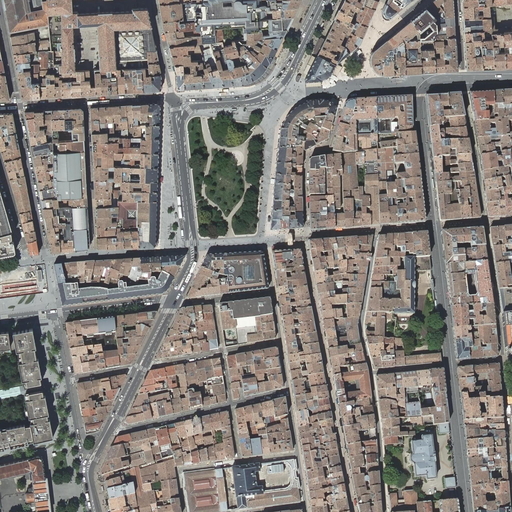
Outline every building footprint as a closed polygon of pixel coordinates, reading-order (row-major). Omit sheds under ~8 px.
[(3,0),(4,0),(4,2),(4,3),(4,4),(5,4),(5,7),(5,9),(6,9),(7,15),(8,19),(7,19),(7,20),(8,21),(10,30),(9,30),(9,32),(10,36),(30,32),(29,28),(31,28),(32,27),(33,27),(48,24),(48,14),(46,0),(3,0)] [(46,0),(48,14),(62,13),(62,64),(59,64),(59,71),(62,71),(70,71),(75,71),(75,59),(75,46),(74,46),(73,27),(97,26),(98,45),(99,58),(100,69),(116,68),(116,69),(120,69),(124,69),(132,68),(141,68),(147,68),(148,68),(148,63),(148,51),(156,50),(152,31),(147,8),(137,8),(132,9),(132,11),(78,14),(78,11),(72,12),(71,0),(46,0)] [(287,29),(293,16),(278,17),(273,18),(269,18),(267,18),(266,12),(268,12),(268,9),(268,4),(267,0),(202,0),(202,1),(197,2),(193,2),(191,2),(186,2),(187,19),(194,18),(195,21),(195,29),(200,28),(201,36),(202,43),(210,43),(216,42),(215,28),(221,28),(242,26),(243,32),(244,32),(246,32),(255,32),(262,31),(268,30),(269,30),(276,30),(287,29)] [(267,0),(268,4),(268,9),(272,9),(297,7),(300,1),(300,0),(267,0)] [(354,10),(358,12),(360,9),(360,7),(345,0),(344,0),(340,9),(351,15),(352,15),(354,10)] [(374,9),(378,1),(376,0),(363,0),(361,6),(360,7),(360,9),(358,12),(357,14),(355,17),(356,17),(355,20),(358,21),(361,23),(367,25),(369,20),(373,11),(374,9)] [(390,17),(410,0),(409,1),(408,1),(407,1),(406,1),(405,1),(404,1),(403,1),(402,1),(401,1),(400,0),(399,0),(387,0),(383,12),(382,13),(382,14),(382,15),(383,16),(384,17),(385,17),(385,18),(386,18),(387,18),(387,19),(388,19),(389,18),(390,18),(390,17)] [(442,17),(444,17),(444,10),(440,5),(439,4),(434,0),(425,7),(435,18),(440,18),(442,17)] [(444,17),(454,16),(452,0),(434,0),(439,4),(440,5),(443,5),(444,10),(444,17)] [(179,3),(159,4),(162,21),(179,20),(183,19),(182,2),(179,3)] [(463,19),(483,18),(483,15),(483,13),(479,13),(479,15),(477,15),(477,13),(477,11),(477,8),(479,8),(479,10),(483,10),(483,8),(483,5),(479,5),(463,6),(463,19)] [(266,12),(267,18),(269,18),(273,18),(278,17),(293,16),(297,7),(272,9),(268,9),(268,12),(266,12)] [(437,35),(436,26),(436,23),(435,23),(433,20),(435,18),(425,7),(410,20),(418,30),(419,31),(428,24),(432,29),(423,36),(420,36),(420,39),(432,39),(437,35)] [(355,22),(355,20),(356,17),(355,17),(352,15),(351,15),(340,9),(335,19),(352,27),(354,23),(354,22),(355,22)] [(454,25),(454,16),(444,17),(442,17),(440,18),(435,18),(436,23),(436,26),(445,25),(454,25)] [(483,30),(491,30),(491,17),(490,17),(483,18),(463,19),(464,26),(464,32),(469,31),(483,31),(483,30)] [(182,30),(185,30),(194,29),(195,29),(195,21),(194,18),(187,19),(183,19),(179,20),(162,21),(163,28),(164,32),(175,30),(178,30),(182,30)] [(350,30),(351,30),(352,27),(335,19),(330,29),(344,36),(347,38),(348,36),(350,33),(350,31),(351,30),(350,30)] [(417,40),(420,39),(420,36),(419,31),(418,30),(410,20),(387,39),(392,46),(392,52),(397,52),(400,51),(404,51),(404,40),(406,40),(410,40),(413,40),(417,40)] [(362,36),(367,25),(361,23),(358,21),(357,23),(357,22),(356,22),(356,21),(356,22),(356,21),(355,21),(355,22),(354,22),(354,23),(352,27),(351,30),(354,31),(353,33),(362,36)] [(455,37),(454,25),(445,25),(436,26),(437,35),(437,38),(441,38),(443,38),(445,38),(447,38),(455,37)] [(283,37),(287,29),(276,30),(269,30),(268,30),(262,31),(255,32),(246,32),(244,32),(244,37),(225,39),(224,32),(221,33),(221,28),(215,28),(216,42),(222,42),(224,41),(230,41),(231,41),(234,41),(239,40),(244,40),(246,40),(247,40),(256,39),(263,38),(283,37)] [(347,39),(347,38),(344,36),(330,29),(325,39),(343,48),(344,46),(344,45),(347,39)] [(164,32),(167,40),(173,39),(174,39),(182,37),(184,37),(182,30),(178,30),(175,30),(164,32)] [(493,53),(492,46),(492,39),(492,34),(491,30),(483,30),(483,31),(483,32),(490,32),(490,40),(484,40),(481,40),(481,45),(481,47),(482,55),(483,69),(494,68),(493,56),(493,53)] [(359,43),(362,36),(353,33),(350,31),(350,33),(348,36),(347,38),(347,39),(351,40),(356,46),(359,43)] [(483,32),(483,31),(469,31),(464,32),(465,41),(472,41),(474,41),(480,40),(481,40),(484,40),(483,32)] [(30,32),(10,36),(11,41),(12,44),(36,41),(35,40),(34,32),(33,32),(32,32),(30,32)] [(503,45),(503,33),(495,34),(493,34),(492,34),(492,39),(492,46),(498,46),(500,46),(503,45)] [(511,37),(511,38),(511,37),(510,37),(510,33),(503,33),(503,45),(509,45),(511,45),(511,37)] [(173,39),(167,40),(169,47),(184,45),(194,44),(198,44),(202,43),(201,36),(195,36),(188,37),(187,37),(184,37),(182,37),(174,39),(173,39)] [(282,39),(283,37),(263,38),(256,39),(257,39),(261,41),(263,42),(277,49),(282,39)] [(457,70),(455,37),(447,38),(445,38),(443,38),(443,44),(443,56),(444,57),(444,60),(445,71),(457,70)] [(443,44),(443,38),(441,38),(437,38),(433,39),(433,41),(434,44),(434,46),(434,48),(434,51),(434,55),(434,58),(435,59),(435,72),(445,71),(444,60),(444,57),(443,56),(443,44)] [(257,39),(256,39),(247,40),(246,40),(244,40),(239,40),(241,43),(242,43),(246,43),(252,46),(259,50),(273,58),(277,49),(263,42),(261,41),(257,39)] [(287,41),(282,39),(277,49),(282,51),(287,41)] [(314,50),(318,52),(321,47),(324,41),(320,39),(314,50)] [(341,51),(343,48),(325,39),(324,41),(321,47),(335,54),(337,49),(341,51)] [(349,53),(356,46),(351,40),(347,39),(344,45),(349,53)] [(393,59),(392,52),(392,46),(387,39),(375,49),(374,49),(374,50),(373,51),(372,52),(372,53),(371,54),(371,55),(371,56),(371,57),(371,58),(371,60),(371,61),(371,62),(371,63),(371,64),(372,66),(383,60),(389,59),(393,59)] [(417,53),(420,52),(420,49),(420,45),(420,39),(417,40),(413,40),(410,40),(406,40),(404,40),(404,51),(404,58),(408,58),(411,57),(411,49),(416,48),(417,53)] [(433,41),(433,39),(432,39),(420,39),(420,45),(420,49),(422,49),(422,44),(434,44),(433,41)] [(48,51),(51,50),(50,46),(50,40),(39,41),(36,41),(12,44),(13,50),(14,54),(30,52),(37,52),(38,51),(48,51)] [(241,43),(239,40),(234,41),(236,45),(236,47),(239,55),(239,56),(241,60),(243,59),(244,62),(245,64),(246,65),(253,80),(254,80),(255,79),(256,79),(256,78),(257,78),(257,77),(258,77),(259,76),(260,76),(260,75),(261,75),(261,74),(262,74),(262,73),(263,73),(263,72),(264,72),(264,71),(265,70),(265,69),(266,69),(266,68),(266,67),(267,67),(269,62),(270,63),(273,58),(259,50),(252,46),(246,43),(242,43),(241,43)] [(466,70),(483,69),(482,55),(475,56),(475,53),(476,53),(476,54),(477,54),(477,53),(478,53),(479,52),(479,51),(479,50),(479,49),(478,48),(477,47),(476,47),(475,47),(475,48),(474,45),(479,45),(479,46),(481,47),(481,45),(481,40),(480,40),(474,41),(472,41),(465,41),(466,56),(466,70)] [(224,41),(222,42),(223,46),(224,49),(226,59),(228,68),(229,69),(233,86),(243,85),(243,84),(244,84),(244,83),(244,84),(245,84),(245,83),(246,83),(247,83),(248,83),(248,82),(242,65),(232,68),(233,65),(234,63),(234,60),(232,59),(232,57),(239,55),(236,47),(236,45),(234,41),(231,41),(230,41),(231,44),(225,46),(224,41)] [(222,42),(216,42),(210,43),(212,47),(212,50),(213,52),(214,53),(216,60),(218,69),(223,86),(233,86),(229,69),(228,68),(226,59),(224,49),(223,46),(222,42)] [(202,53),(198,44),(194,44),(169,47),(171,56),(182,55),(188,55),(190,54),(193,54),(197,54),(202,53)] [(337,62),(349,53),(344,45),(344,46),(343,48),(341,51),(339,56),(338,58),(336,63),(337,62)] [(504,52),(503,45),(500,46),(498,46),(492,46),(493,53),(493,56),(494,68),(505,68),(504,53),(504,52)] [(335,64),(336,63),(338,58),(333,56),(335,54),(321,47),(318,52),(317,55),(325,58),(335,64)] [(421,73),(435,72),(435,59),(432,59),(432,55),(434,55),(434,51),(434,48),(422,49),(420,49),(420,52),(421,73)] [(55,82),(54,76),(54,73),(54,50),(51,50),(48,51),(38,51),(39,60),(38,70),(38,74),(38,82),(40,98),(55,97),(55,85),(55,82)] [(158,56),(156,50),(148,51),(148,63),(159,63),(158,56)] [(394,74),(405,74),(404,58),(404,51),(400,51),(397,52),(392,52),(393,59),(394,74)] [(31,70),(30,61),(30,52),(14,54),(16,65),(17,71),(24,71),(23,67),(28,66),(28,70),(31,70)] [(405,74),(421,73),(420,52),(417,53),(417,57),(411,57),(408,58),(404,58),(405,74)] [(204,61),(203,57),(202,53),(197,54),(193,54),(190,54),(188,55),(182,55),(171,56),(174,65),(183,64),(183,65),(188,64),(195,64),(198,63),(200,63),(201,62),(204,61)] [(213,87),(223,86),(218,69),(216,60),(214,53),(203,57),(204,61),(205,63),(206,66),(207,67),(213,87)] [(331,73),(335,64),(325,58),(317,55),(316,57),(316,56),(310,68),(304,80),(305,81),(322,80),(322,79),(322,78),(323,78),(324,78),(325,78),(326,77),(327,77),(328,76),(329,76),(329,75),(330,75),(330,74),(331,73)] [(276,60),(273,58),(270,63),(269,62),(267,67),(266,67),(266,68),(266,69),(265,69),(265,70),(264,71),(264,72),(263,72),(263,73),(262,73),(262,74),(261,74),(261,75),(260,75),(260,76),(259,76),(258,77),(257,77),(257,78),(256,78),(256,79),(255,79),(254,80),(253,80),(253,81),(252,81),(251,81),(250,82),(249,82),(248,82),(248,83),(247,83),(246,83),(245,83),(245,84),(244,84),(244,83),(244,84),(243,84),(243,85),(243,86),(249,86),(256,84),(263,80),(267,76),(271,71),(276,60)] [(253,81),(253,80),(246,65),(245,64),(244,62),(243,59),(241,60),(242,65),(248,82),(249,82),(250,82),(251,81),(252,81),(253,81)] [(386,75),(394,74),(393,59),(389,59),(383,60),(372,66),(372,67),(373,68),(374,69),(375,70),(375,71),(376,71),(376,72),(377,72),(378,73),(379,73),(380,74),(381,74),(382,74),(383,74),(384,75),(385,75),(386,75)] [(33,98),(40,98),(38,82),(38,74),(38,70),(39,60),(30,61),(31,70),(31,81),(33,98)] [(194,88),(203,88),(201,77),(201,74),(200,68),(203,68),(207,67),(206,66),(205,63),(204,61),(201,62),(200,63),(198,63),(195,64),(188,64),(183,65),(183,73),(184,89),(194,88)] [(159,63),(148,63),(148,68),(149,69),(149,73),(149,75),(151,75),(154,75),(161,74),(160,67),(159,63)] [(183,73),(183,65),(183,64),(174,65),(176,72),(176,73),(177,82),(177,88),(177,89),(178,89),(184,89),(183,73)] [(340,66),(335,64),(331,73),(336,76),(340,66)] [(203,88),(213,87),(207,67),(203,68),(200,68),(201,74),(201,77),(203,88)] [(116,68),(100,69),(100,73),(101,77),(103,94),(117,93),(117,89),(116,76),(116,73),(116,69),(116,68)] [(134,92),(132,68),(124,69),(124,75),(125,93),(134,92)] [(143,92),(141,68),(132,68),(134,92),(143,92)] [(147,69),(147,68),(141,68),(143,92),(152,91),(151,79),(151,75),(149,75),(149,73),(149,69),(147,69)] [(100,73),(100,69),(94,70),(95,77),(95,86),(96,94),(103,94),(101,77),(100,73)] [(121,75),(120,69),(116,69),(116,73),(116,76),(117,89),(117,93),(125,93),(124,75),(121,75)] [(23,99),(33,98),(31,81),(31,70),(28,70),(24,71),(17,71),(20,86),(22,99),(23,99)] [(72,96),(81,95),(80,70),(76,71),(75,71),(70,71),(71,77),(71,80),(72,96)] [(91,95),(90,86),(90,79),(84,79),(84,75),(84,70),(80,70),(81,95),(91,95)] [(71,77),(70,71),(62,71),(62,76),(62,78),(62,79),(62,80),(62,96),(72,96),(71,80),(71,77)] [(161,83),(161,74),(154,75),(154,79),(151,79),(152,91),(160,90),(161,90),(161,83)] [(295,74),(292,79),(295,81),(298,82),(301,76),(295,74)] [(10,99),(5,75),(1,75),(1,86),(1,87),(1,91),(1,100),(9,100),(10,99)] [(493,115),(494,119),(496,119),(496,118),(502,118),(502,110),(502,109),(502,106),(501,107),(501,104),(502,91),(493,92),(493,107),(493,115)] [(502,110),(502,118),(507,117),(511,117),(511,114),(511,91),(502,91),(501,104),(501,107),(502,106),(502,109),(502,110)] [(472,113),(474,122),(494,120),(494,119),(493,115),(493,107),(493,92),(470,93),(469,93),(469,94),(472,113)] [(459,94),(447,95),(448,107),(448,111),(449,118),(464,117),(460,94),(459,94)] [(439,118),(437,95),(433,95),(434,96),(432,98),(429,101),(427,104),(426,104),(427,111),(429,127),(439,126),(443,126),(442,118),(439,118)] [(447,95),(437,95),(439,118),(442,118),(449,118),(448,111),(448,107),(447,95)] [(411,121),(411,97),(401,97),(392,98),(393,117),(393,119),(394,117),(396,117),(397,119),(397,121),(411,121)] [(392,98),(375,99),(376,120),(376,133),(376,134),(380,134),(391,134),(395,134),(394,132),(398,132),(397,127),(397,121),(393,122),(393,121),(393,119),(393,117),(392,98)] [(355,152),(356,152),(357,152),(359,152),(363,151),(364,151),(368,150),(371,150),(376,149),(377,149),(377,142),(376,134),(376,133),(376,120),(375,99),(356,100),(353,111),(351,119),(350,121),(349,127),(345,140),(342,153),(355,152)] [(343,108),(353,111),(356,100),(352,100),(351,100),(350,101),(349,101),(348,101),(348,102),(347,102),(347,103),(346,103),(345,104),(345,105),(343,108)] [(318,101),(312,102),(313,110),(313,118),(325,117),(326,117),(327,114),(328,110),(327,110),(329,103),(325,102),(323,102),(323,101),(318,101)] [(326,117),(325,117),(313,118),(313,110),(312,102),(306,102),(307,104),(302,105),(297,108),(293,111),(288,117),(287,118),(284,123),(282,128),(280,128),(279,139),(294,141),(294,147),(300,147),(302,147),(302,150),(305,151),(327,139),(333,117),(327,114),(326,117)] [(148,103),(148,104),(147,119),(147,121),(147,124),(149,124),(151,124),(160,124),(160,114),(160,103),(159,103),(148,103)] [(328,110),(327,114),(333,117),(336,107),(335,107),(334,107),(329,103),(327,110),(328,110)] [(140,104),(132,105),(133,122),(134,124),(135,124),(135,126),(140,125),(140,119),(140,104)] [(148,104),(140,104),(140,119),(140,125),(145,125),(147,124),(147,121),(147,119),(148,104)] [(120,105),(112,106),(113,122),(118,122),(119,126),(114,126),(114,131),(118,131),(121,131),(122,131),(120,105)] [(126,105),(120,105),(122,131),(121,131),(118,131),(119,136),(119,137),(122,137),(128,137),(128,131),(128,128),(127,122),(126,105)] [(132,105),(126,105),(127,122),(128,128),(128,131),(128,137),(130,138),(133,138),(134,128),(133,126),(135,126),(135,124),(134,124),(133,122),(132,105)] [(98,107),(99,132),(107,132),(105,106),(98,107)] [(105,106),(107,132),(108,132),(114,131),(114,126),(113,122),(112,106),(105,106)] [(90,108),(91,133),(99,132),(98,107),(91,107),(90,108)] [(77,140),(84,139),(83,132),(84,131),(83,118),(82,110),(80,108),(77,109),(63,109),(59,109),(52,110),(52,128),(52,129),(52,132),(52,141),(57,141),(58,141),(58,129),(61,129),(65,128),(70,128),(70,130),(72,130),(72,140),(77,140)] [(343,108),(341,116),(351,119),(353,111),(343,108)] [(44,124),(43,110),(34,111),(35,117),(35,129),(36,135),(44,134),(44,133),(44,129),(44,124)] [(52,128),(52,110),(43,110),(44,124),(44,129),(44,133),(46,133),(52,132),(52,129),(52,128)] [(28,130),(29,136),(36,135),(35,129),(35,117),(34,111),(25,112),(24,112),(26,119),(28,130)] [(0,113),(0,124),(1,126),(6,134),(16,132),(13,112),(0,113)] [(341,116),(339,125),(349,127),(350,121),(351,119),(341,116)] [(449,118),(442,118),(443,126),(443,130),(450,129),(466,128),(464,117),(449,118)] [(475,130),(476,138),(509,136),(511,135),(511,132),(510,133),(510,129),(511,128),(511,120),(511,117),(507,117),(502,118),(496,118),(496,119),(494,119),(494,120),(474,122),(475,130)] [(394,132),(395,134),(396,134),(412,133),(415,133),(414,127),(414,121),(411,121),(397,121),(397,127),(398,132),(394,132)] [(140,125),(135,126),(133,126),(134,128),(133,138),(139,138),(140,138),(140,132),(145,132),(145,138),(159,138),(160,124),(151,124),(149,124),(147,124),(145,125),(140,125)] [(339,125),(336,138),(345,140),(349,127),(339,125)] [(443,130),(443,126),(439,126),(429,127),(431,144),(439,143),(439,141),(444,141),(443,130)] [(468,140),(466,128),(450,129),(443,130),(444,141),(448,141),(452,141),(462,140),(468,140)] [(99,132),(91,133),(92,142),(118,141),(120,141),(119,137),(119,136),(118,131),(114,131),(108,132),(107,132),(99,132)] [(2,136),(0,137),(0,148),(1,152),(7,150),(10,149),(19,147),(16,132),(6,134),(2,136)] [(47,142),(52,141),(52,132),(46,133),(44,133),(44,134),(36,135),(29,136),(31,145),(47,142)] [(380,134),(376,134),(377,142),(377,149),(380,149),(384,148),(393,147),(397,147),(416,145),(415,133),(412,133),(396,134),(395,134),(391,134),(380,134)] [(476,138),(478,147),(489,146),(489,144),(490,144),(493,144),(496,143),(496,140),(500,140),(500,143),(500,144),(509,143),(509,136),(476,138)] [(122,137),(119,137),(120,141),(122,141),(123,147),(118,146),(118,151),(122,152),(159,153),(159,138),(145,138),(141,138),(140,138),(139,138),(139,139),(139,140),(141,140),(140,147),(130,147),(130,138),(128,137),(122,137)] [(336,138),(332,151),(342,153),(345,140),(336,138)] [(72,206),(88,205),(87,196),(86,177),(85,150),(84,139),(77,140),(72,140),(58,141),(57,141),(58,152),(53,152),(53,154),(53,161),(53,166),(53,169),(53,173),(53,177),(53,178),(53,180),(54,187),(55,198),(58,198),(63,197),(69,197),(69,204),(71,204),(72,206)] [(294,141),(279,139),(278,148),(294,150),(294,157),(302,157),(302,150),(302,147),(300,147),(294,147),(294,141)] [(448,141),(444,141),(439,141),(439,143),(431,144),(433,158),(441,157),(449,156),(453,156),(455,156),(456,156),(470,155),(468,140),(462,140),(452,141),(448,141)] [(52,150),(53,152),(58,152),(57,141),(52,141),(47,142),(31,145),(33,154),(52,150)] [(118,141),(92,142),(92,151),(118,151),(118,146),(118,141)] [(478,147),(480,156),(495,153),(501,152),(509,151),(509,143),(500,144),(500,143),(496,143),(493,144),(490,144),(489,144),(489,146),(478,147)] [(416,145),(397,147),(397,150),(397,153),(397,156),(417,154),(416,145)] [(21,157),(19,147),(10,149),(7,150),(1,152),(4,161),(12,159),(21,157)] [(393,147),(384,148),(385,170),(386,178),(386,182),(386,184),(386,190),(386,196),(387,213),(388,213),(389,225),(397,224),(396,203),(395,184),(394,181),(396,181),(397,181),(396,175),(395,175),(395,173),(394,169),(394,163),(394,157),(393,153),(393,150),(393,147)] [(294,150),(278,148),(277,163),(295,165),(294,166),(302,167),(302,157),(294,157),(294,150)] [(377,175),(378,182),(386,182),(386,178),(385,170),(384,148),(380,149),(377,149),(376,149),(376,160),(377,163),(377,172),(377,175)] [(363,151),(363,152),(364,161),(364,163),(364,165),(364,167),(365,175),(365,187),(365,197),(369,197),(369,209),(370,216),(370,226),(379,225),(379,215),(378,196),(378,194),(378,190),(378,187),(378,182),(377,175),(377,172),(377,163),(376,160),(376,149),(371,150),(368,150),(364,151),(363,151)] [(52,150),(33,154),(35,165),(47,162),(48,162),(53,161),(53,154),(53,152),(52,150)] [(118,151),(92,151),(93,165),(110,166),(111,166),(113,166),(114,157),(122,158),(122,152),(118,151)] [(480,156),(482,171),(497,168),(503,167),(507,166),(510,166),(509,154),(509,151),(501,152),(495,153),(480,156)] [(158,167),(159,153),(122,152),(122,158),(121,166),(140,167),(158,167)] [(356,153),(355,153),(356,166),(361,165),(364,165),(364,163),(364,161),(363,152),(356,153)] [(355,153),(340,155),(341,171),(342,170),(342,175),(342,176),(343,192),(349,192),(349,190),(351,190),(358,190),(358,188),(358,186),(356,168),(356,166),(355,153)] [(397,156),(394,157),(394,163),(394,169),(395,173),(395,175),(396,175),(397,181),(398,181),(403,180),(420,178),(417,154),(397,156)] [(332,171),(332,173),(332,175),(339,175),(341,175),(342,175),(342,170),(341,171),(340,155),(332,156),(332,163),(333,168),(333,171),(332,171)] [(472,164),(470,155),(456,156),(456,160),(453,160),(453,156),(449,156),(441,157),(441,165),(446,165),(450,165),(454,164),(458,164),(472,164)] [(324,157),(326,169),(326,174),(332,173),(332,171),(333,171),(333,168),(332,163),(332,156),(326,157),(324,157)] [(12,159),(4,161),(7,172),(23,167),(21,157),(12,159)] [(309,170),(324,170),(324,169),(326,169),(324,157),(319,158),(311,159),(309,161),(309,170)] [(441,157),(433,158),(434,174),(441,174),(441,165),(441,157)] [(45,170),(53,169),(53,166),(53,161),(48,162),(47,162),(35,165),(36,172),(45,170)] [(295,165),(277,163),(276,163),(275,175),(294,177),(302,177),(302,167),(294,166),(295,165)] [(473,172),(472,164),(458,164),(454,164),(455,169),(450,169),(450,170),(448,170),(448,171),(446,171),(446,165),(441,165),(441,174),(448,174),(450,173),(453,173),(459,173),(473,172)] [(111,180),(112,180),(121,180),(140,181),(158,182),(158,167),(140,167),(121,166),(115,166),(113,166),(111,166),(110,166),(93,165),(94,180),(111,180)] [(482,171),(483,181),(499,178),(502,177),(505,177),(509,176),(511,176),(511,172),(510,167),(510,166),(507,166),(503,167),(497,168),(482,171)] [(23,167),(7,172),(10,179),(25,176),(23,167)] [(38,181),(53,178),(53,177),(53,173),(53,169),(45,170),(36,172),(38,181)] [(318,178),(324,178),(324,173),(324,170),(309,170),(309,178),(318,178)] [(459,173),(453,173),(453,178),(454,182),(458,182),(460,182),(475,181),(473,172),(459,173)] [(441,174),(434,174),(435,183),(442,182),(450,182),(454,182),(453,178),(453,173),(450,173),(448,174),(441,174)] [(294,177),(275,175),(274,184),(289,186),(290,186),(294,187),(294,190),(301,190),(302,177),(294,177)] [(25,176),(10,179),(14,192),(27,189),(25,176)] [(483,181),(485,192),(502,188),(507,187),(509,187),(511,187),(510,182),(510,181),(509,176),(505,177),(502,177),(499,178),(483,181)] [(38,181),(39,190),(54,187),(53,180),(53,178),(38,181)] [(318,186),(324,186),(324,178),(318,178),(309,178),(309,186),(318,186)] [(398,181),(397,181),(396,181),(394,181),(395,184),(396,203),(403,202),(423,200),(420,178),(403,180),(398,181)] [(111,180),(94,180),(94,189),(111,190),(112,190),(112,187),(112,185),(112,184),(112,180),(111,180)] [(157,191),(158,182),(140,181),(121,180),(112,180),(112,184),(121,184),(121,190),(123,190),(133,190),(141,191),(157,191)] [(378,187),(378,190),(386,190),(386,184),(386,182),(378,182),(378,187)] [(442,182),(435,183),(437,195),(442,195),(448,194),(451,194),(459,194),(458,191),(458,188),(458,182),(454,182),(450,182),(442,182)] [(289,186),(274,184),(274,185),(273,197),(274,197),(273,201),(288,202),(294,202),(294,198),(302,198),(301,190),(294,190),(294,187),(290,186),(289,186)] [(309,186),(309,195),(319,195),(324,194),(324,186),(318,186),(309,186)] [(359,186),(358,186),(358,188),(358,190),(359,197),(358,200),(358,201),(362,201),(362,208),(361,212),(361,220),(361,226),(370,226),(370,216),(369,209),(369,197),(365,197),(365,187),(362,188),(359,188),(359,186)] [(39,190),(41,199),(55,198),(54,187),(39,190)] [(461,188),(458,188),(458,191),(459,194),(459,199),(459,205),(461,219),(470,219),(468,187),(463,188),(461,188)] [(475,187),(468,187),(470,219),(480,218),(480,217),(475,187)] [(504,197),(504,200),(505,216),(511,216),(510,199),(509,194),(509,187),(507,187),(502,188),(503,191),(503,194),(504,197)] [(485,192),(486,203),(498,201),(500,201),(504,200),(504,197),(503,194),(499,195),(498,191),(503,191),(502,188),(485,192)] [(27,189),(14,192),(19,213),(31,209),(27,189)] [(111,190),(94,189),(95,198),(111,197),(118,196),(119,190),(112,190),(111,190)] [(118,199),(122,200),(123,200),(137,200),(157,201),(157,191),(141,191),(133,190),(123,190),(121,190),(119,190),(118,196),(118,199)] [(349,192),(343,192),(343,199),(352,200),(355,200),(358,200),(359,197),(358,190),(351,190),(352,197),(349,197),(349,192)] [(379,215),(379,225),(389,225),(388,213),(387,213),(386,196),(386,190),(378,190),(378,194),(378,196),(379,215)] [(0,234),(11,232),(11,231),(0,191),(0,234)] [(333,194),(333,196),(333,208),(333,210),(334,214),(342,214),(342,211),(340,211),(340,209),(339,194),(333,194)] [(442,195),(444,221),(453,220),(451,200),(454,199),(459,199),(459,194),(451,194),(448,194),(442,195)] [(325,222),(325,229),(334,229),(334,214),(333,210),(333,208),(333,196),(327,197),(325,197),(325,202),(326,208),(326,214),(326,222),(325,222)] [(41,199),(43,208),(54,207),(55,207),(56,207),(59,207),(63,207),(68,206),(72,206),(71,204),(69,204),(69,197),(63,197),(64,203),(58,203),(58,198),(55,198),(41,199)] [(111,197),(95,198),(95,207),(102,206),(111,206),(112,205),(111,197)] [(302,213),(302,198),(294,198),(294,202),(295,212),(295,214),(302,213)] [(138,225),(138,229),(138,239),(142,239),(156,239),(157,201),(137,200),(123,200),(122,200),(118,199),(118,205),(114,205),(114,211),(111,212),(111,206),(102,206),(95,207),(96,217),(104,216),(111,215),(112,215),(114,215),(117,215),(117,221),(117,224),(117,225),(116,225),(116,227),(119,226),(123,226),(130,226),(136,225),(138,225)] [(344,214),(345,228),(352,227),(352,212),(352,200),(343,199),(344,212),(344,214)] [(459,205),(459,199),(454,199),(451,200),(453,220),(461,219),(459,205)] [(358,201),(358,200),(355,200),(355,212),(357,212),(355,220),(352,220),(353,227),(361,226),(361,220),(361,212),(362,208),(362,201),(358,201)] [(396,203),(397,224),(425,222),(423,200),(403,202),(396,203)] [(288,202),(273,201),(272,212),(290,212),(295,212),(294,202),(288,202)] [(498,201),(486,203),(487,208),(488,217),(489,217),(500,217),(499,207),(498,201)] [(309,209),(310,215),(319,215),(319,202),(309,203),(309,209)] [(316,223),(316,230),(325,229),(325,222),(326,222),(326,214),(326,208),(325,202),(319,202),(319,215),(319,223),(316,223)] [(57,214),(56,214),(57,217),(62,216),(64,216),(65,216),(68,216),(72,216),(73,216),(88,215),(88,205),(72,206),(68,206),(63,207),(59,207),(56,207),(56,210),(57,214)] [(43,208),(44,216),(56,214),(57,214),(56,210),(56,207),(55,207),(54,207),(43,208)] [(31,209),(19,213),(22,222),(33,220),(31,209)] [(290,212),(272,212),(272,216),(271,221),(279,221),(288,221),(296,221),(295,217),(295,214),(295,212),(290,212)] [(44,216),(46,227),(54,226),(58,225),(58,227),(63,226),(65,226),(65,216),(64,216),(62,216),(57,217),(56,214),(44,216)] [(334,214),(334,229),(343,228),(345,228),(344,214),(342,214),(334,214)] [(65,216),(65,226),(71,226),(89,225),(88,215),(73,216),(72,216),(68,216),(65,216)] [(104,216),(96,217),(96,226),(105,226),(107,226),(108,225),(116,225),(117,225),(117,224),(117,221),(117,215),(114,215),(112,215),(111,215),(104,216)] [(319,215),(310,215),(310,230),(311,231),(316,230),(316,223),(319,223),(319,215)] [(33,220),(22,222),(24,232),(35,230),(33,220)] [(279,221),(271,221),(270,229),(270,231),(280,231),(279,221)] [(279,221),(280,231),(288,230),(288,221),(279,221)] [(296,222),(296,221),(288,221),(288,230),(297,229),(296,222)] [(46,227),(49,239),(59,237),(58,227),(58,225),(54,226),(46,227)] [(89,225),(71,226),(71,229),(72,232),(80,231),(81,236),(81,238),(81,250),(88,250),(88,246),(90,246),(89,231),(89,225)] [(105,226),(96,226),(97,235),(116,234),(116,227),(116,225),(108,225),(108,228),(105,229),(105,227),(107,227),(107,226),(105,226)] [(131,247),(139,246),(138,239),(138,229),(138,225),(136,225),(130,226),(131,229),(131,247)] [(58,227),(59,237),(59,239),(63,239),(67,238),(67,240),(70,240),(71,251),(73,251),(72,239),(72,232),(71,229),(71,226),(65,226),(63,226),(58,227)] [(123,230),(123,226),(119,226),(116,227),(116,234),(116,236),(116,248),(124,247),(123,230)] [(124,247),(131,247),(131,229),(130,226),(123,226),(123,230),(124,247)] [(511,245),(511,244),(511,226),(503,227),(504,236),(504,240),(505,246),(511,245)] [(492,247),(498,246),(498,241),(497,227),(491,228),(490,228),(491,240),(492,247)] [(502,246),(505,246),(504,240),(504,236),(503,227),(497,227),(498,241),(498,246),(502,246)] [(443,248),(445,264),(464,263),(468,263),(472,262),(474,262),(484,262),(486,261),(484,245),(482,229),(481,228),(441,231),(441,232),(443,248)] [(35,230),(24,232),(27,242),(31,240),(37,239),(35,230)] [(72,239),(73,251),(81,250),(81,238),(81,236),(80,231),(72,232),(72,239)] [(0,255),(14,253),(15,252),(15,251),(14,243),(13,242),(12,242),(10,242),(9,239),(11,238),(12,237),(11,232),(0,234),(0,255)] [(412,250),(413,255),(413,258),(414,258),(415,258),(429,257),(426,233),(426,232),(411,233),(413,243),(412,247),(412,250)] [(399,258),(404,258),(405,258),(405,255),(407,255),(409,255),(411,255),(413,255),(412,250),(412,247),(413,243),(411,233),(397,234),(397,246),(397,248),(397,249),(397,252),(398,258),(399,258)] [(378,236),(376,249),(383,250),(383,248),(383,247),(384,242),(385,235),(379,236),(378,236)] [(392,235),(385,235),(384,242),(383,247),(383,248),(386,248),(386,251),(386,254),(386,258),(389,258),(390,258),(391,251),(391,248),(392,235)] [(107,248),(116,248),(116,236),(107,237),(107,248)] [(59,237),(49,239),(51,252),(52,252),(60,252),(59,239),(59,237)] [(107,237),(97,238),(98,249),(107,248),(107,237)] [(356,237),(350,238),(353,256),(356,256),(359,255),(359,254),(359,252),(358,245),(356,237)] [(366,237),(356,237),(358,245),(366,246),(366,237)] [(59,239),(60,252),(71,251),(70,240),(67,240),(67,238),(63,239),(59,239)] [(342,238),(334,239),(340,268),(346,267),(346,261),(342,238)] [(350,238),(342,238),(346,261),(354,260),(353,256),(350,238)] [(31,240),(27,242),(30,254),(39,253),(37,239),(31,240)] [(155,245),(156,239),(142,239),(138,239),(139,246),(139,247),(155,246),(155,245)] [(334,239),(328,240),(331,257),(336,256),(337,260),(332,261),(333,268),(333,269),(338,269),(340,268),(334,239)] [(315,249),(317,259),(318,259),(319,264),(325,263),(321,240),(308,241),(310,250),(315,249)] [(326,272),(327,277),(342,274),(345,275),(346,267),(340,268),(338,269),(338,272),(333,273),(333,272),(332,271),(329,272),(328,269),(333,268),(332,261),(331,257),(328,240),(321,240),(325,263),(325,266),(326,269),(326,270),(326,272)] [(359,254),(370,255),(371,246),(366,246),(358,245),(359,252),(359,254)] [(492,247),(495,264),(505,263),(505,260),(506,260),(506,263),(508,262),(508,260),(511,259),(510,253),(511,252),(511,245),(505,246),(502,246),(498,246),(492,247)] [(383,250),(376,249),(375,259),(386,258),(386,254),(386,251),(384,250),(383,250)] [(300,250),(290,251),(291,260),(292,260),(296,260),(302,260),(300,250)] [(282,260),(281,251),(272,252),(275,272),(284,270),(284,269),(293,268),(293,265),(291,265),(291,262),(290,262),(289,260),(287,260),(287,259),(282,260)] [(286,251),(281,251),(282,260),(287,259),(287,260),(289,260),(290,262),(291,262),(291,260),(290,251),(286,251)] [(224,276),(219,274),(216,280),(218,280),(220,295),(268,289),(268,288),(263,252),(262,252),(235,254),(227,254),(222,254),(224,276)] [(508,262),(506,263),(505,263),(495,264),(498,290),(503,289),(511,288),(511,252),(510,253),(511,259),(508,260),(508,262)] [(213,255),(214,272),(219,274),(224,276),(222,254),(213,255)] [(206,256),(201,267),(214,272),(213,255),(207,255),(206,256)] [(414,290),(414,289),(414,281),(414,271),(431,270),(430,269),(429,257),(415,258),(414,258),(413,258),(413,255),(411,255),(411,258),(407,258),(407,255),(405,255),(405,258),(404,258),(403,269),(399,268),(399,266),(397,266),(397,271),(397,274),(396,274),(396,278),(394,278),(394,282),(396,282),(396,290),(400,290),(400,298),(400,300),(399,300),(383,300),(381,300),(381,289),(384,289),(388,290),(388,282),(385,282),(385,280),(383,280),(383,282),(371,282),(366,312),(377,313),(385,313),(392,313),(393,313),(393,314),(414,314),(414,290)] [(185,256),(160,258),(160,267),(179,267),(180,267),(185,257),(185,256)] [(150,274),(150,272),(150,258),(140,259),(141,275),(139,280),(149,280),(150,274)] [(150,272),(160,272),(160,267),(160,258),(156,258),(150,258),(150,272)] [(375,259),(373,268),(374,268),(393,266),(397,266),(399,266),(399,258),(398,258),(393,258),(393,263),(389,263),(389,258),(386,258),(375,259)] [(140,259),(132,260),(131,268),(128,278),(137,283),(139,280),(141,275),(140,259)] [(312,260),(314,272),(324,270),(326,270),(326,269),(323,269),(323,267),(325,266),(325,263),(319,264),(318,259),(317,259),(312,260)] [(113,261),(106,284),(115,286),(118,279),(123,260),(113,261)] [(123,260),(118,279),(121,281),(122,276),(126,277),(125,280),(127,281),(128,278),(131,268),(132,260),(123,260)] [(291,260),(291,262),(291,265),(293,265),(293,268),(303,268),(302,260),(296,260),(292,260),(291,260)] [(96,282),(106,284),(113,261),(103,261),(94,262),(90,283),(96,282)] [(445,264),(449,306),(466,305),(471,305),(479,305),(480,305),(480,304),(479,304),(479,301),(475,297),(468,298),(465,295),(465,294),(463,274),(465,271),(472,270),(475,273),(477,290),(483,290),(482,285),(489,284),(486,261),(484,262),(474,262),(472,262),(468,263),(464,263),(445,264)] [(85,263),(84,283),(90,283),(94,262),(85,263)] [(69,264),(72,284),(77,284),(78,284),(77,263),(69,264)] [(77,263),(78,284),(84,283),(85,263),(77,263)] [(54,265),(57,284),(65,284),(61,264),(54,265)] [(61,264),(65,284),(72,284),(69,264),(61,264)] [(374,275),(384,275),(386,275),(389,275),(389,270),(391,270),(392,270),(392,275),(396,274),(397,274),(397,271),(397,266),(393,266),(374,268),(373,275),(374,275)] [(161,272),(174,278),(179,267),(160,267),(160,272),(161,272)] [(214,272),(201,267),(197,275),(209,279),(216,281),(216,280),(219,274),(214,272)] [(345,275),(365,276),(367,268),(355,267),(352,267),(346,267),(345,275)] [(284,270),(275,272),(276,279),(286,278),(285,276),(284,270)] [(314,272),(316,285),(327,284),(327,277),(326,272),(326,270),(324,270),(314,272)] [(65,284),(57,284),(61,302),(75,300),(75,302),(154,293),(158,292),(162,290),(166,286),(170,283),(174,278),(161,272),(157,281),(155,281),(155,280),(154,279),(152,279),(151,279),(151,282),(147,282),(148,286),(126,288),(126,284),(123,285),(122,282),(119,282),(118,283),(118,284),(118,289),(107,291),(107,290),(90,289),(80,290),(80,285),(77,284),(72,284),(65,284)] [(304,273),(285,276),(286,278),(286,282),(305,280),(304,273)] [(327,277),(327,284),(333,283),(336,282),(342,282),(342,279),(342,274),(327,277)] [(345,275),(342,274),(342,279),(348,279),(348,283),(364,283),(365,276),(345,275)] [(209,279),(197,275),(191,288),(197,291),(199,292),(201,288),(202,288),(202,291),(204,291),(204,288),(205,288),(206,285),(208,280),(209,279)] [(276,279),(277,288),(287,286),(287,285),(286,282),(286,278),(276,279)] [(216,281),(209,279),(208,280),(210,281),(211,286),(210,285),(206,285),(205,288),(204,288),(204,291),(202,291),(202,288),(201,288),(199,292),(197,291),(196,295),(196,297),(205,296),(212,295),(220,295),(218,280),(216,280),(216,281)] [(306,287),(305,280),(286,282),(287,285),(287,286),(287,289),(291,289),(292,289),(306,287)] [(394,282),(388,282),(388,290),(384,289),(384,299),(383,299),(383,300),(399,300),(400,300),(400,298),(400,290),(396,290),(396,282),(394,282)] [(316,285),(318,295),(334,292),(334,290),(333,283),(327,284),(316,285)] [(481,305),(492,304),(489,284),(482,285),(483,290),(477,290),(477,293),(477,294),(475,297),(479,301),(481,301),(481,305)] [(277,288),(279,297),(288,295),(287,289),(287,286),(277,288)] [(287,289),(288,295),(289,297),(308,294),(306,287),(292,289),(291,289),(287,289)] [(346,296),(362,295),(363,289),(348,289),(344,289),(343,287),(342,287),(342,289),(342,290),(342,296),(346,296)] [(197,291),(191,288),(186,297),(187,298),(187,299),(196,297),(196,295),(197,291)] [(511,355),(511,288),(503,289),(498,290),(502,313),(506,356),(511,355)] [(318,295),(319,301),(334,298),(334,296),(334,292),(318,295)] [(289,302),(290,304),(295,303),(309,301),(308,294),(289,297),(289,302)] [(279,297),(280,307),(290,305),(290,304),(289,302),(289,297),(288,295),(279,297)] [(346,303),(361,304),(362,295),(346,296),(346,303)] [(330,305),(331,308),(332,307),(332,305),(334,305),(346,304),(346,303),(346,296),(342,296),(334,296),(334,298),(319,301),(320,307),(330,305)] [(258,308),(260,316),(272,314),(269,298),(254,300),(255,308),(258,308)] [(233,320),(234,320),(255,317),(260,317),(260,316),(258,308),(255,308),(254,300),(239,302),(240,310),(232,311),(233,320)] [(290,307),(291,310),(296,309),(310,308),(309,301),(295,303),(290,304),(290,305),(290,307)] [(218,305),(220,313),(232,311),(240,310),(239,302),(219,304),(218,305)] [(347,318),(359,317),(361,304),(346,303),(346,304),(346,307),(346,309),(346,313),(346,315),(344,315),(345,318),(347,318)] [(481,326),(494,325),(492,304),(481,305),(480,305),(479,305),(480,312),(483,311),(484,317),(480,317),(481,326)] [(202,314),(212,313),(211,306),(211,305),(201,306),(202,314)] [(281,313),(282,317),(291,315),(291,314),(291,310),(290,307),(290,305),(280,307),(281,313)] [(449,306),(452,328),(468,327),(469,327),(473,326),(477,326),(481,326),(480,317),(480,316),(477,316),(477,315),(477,313),(477,312),(480,312),(479,305),(471,305),(471,307),(471,311),(466,311),(466,308),(466,305),(449,306)] [(198,322),(202,321),(202,314),(201,306),(193,307),(194,319),(195,319),(198,319),(198,321),(197,321),(197,322),(198,322)] [(179,310),(177,315),(191,319),(194,319),(193,307),(182,309),(179,310)] [(321,312),(323,321),(332,320),(342,319),(341,310),(337,310),(334,310),(333,309),(333,307),(332,307),(331,308),(331,310),(321,312)] [(291,314),(291,315),(292,317),(312,314),(310,308),(296,309),(291,310),(291,314)] [(223,330),(235,329),(234,320),(233,320),(232,311),(220,313),(222,330),(223,330)] [(156,312),(137,315),(138,321),(153,320),(157,313),(156,312)] [(202,321),(213,319),(212,313),(202,314),(202,321)] [(383,338),(384,338),(389,338),(393,338),(395,318),(392,318),(392,313),(385,313),(377,313),(376,318),(370,317),(365,317),(365,323),(366,323),(366,325),(366,324),(367,324),(367,323),(368,323),(375,323),(374,332),(368,332),(367,331),(367,330),(366,330),(366,329),(365,329),(365,331),(365,332),(366,337),(377,337),(383,338)] [(260,316),(260,317),(261,324),(273,322),(272,314),(260,316)] [(312,314),(292,317),(292,320),(293,325),(296,324),(298,324),(313,322),(312,314)] [(138,321),(137,315),(123,316),(124,327),(134,326),(138,325),(138,321)] [(177,315),(174,323),(196,329),(195,322),(195,319),(194,319),(191,319),(177,315)] [(291,315),(282,317),(283,327),(293,326),(293,325),(292,320),(292,317),(291,315)] [(124,327),(123,316),(114,317),(115,328),(122,327),(124,327)] [(114,317),(105,318),(107,333),(116,332),(115,328),(114,317)] [(225,347),(264,340),(263,337),(262,334),(262,332),(261,326),(261,324),(260,317),(255,317),(256,326),(235,329),(237,341),(224,342),(225,347)] [(234,320),(235,329),(256,326),(255,317),(234,320)] [(335,338),(337,348),(345,346),(351,345),(360,344),(357,326),(359,317),(347,318),(345,318),(342,319),(332,320),(323,321),(325,330),(334,329),(335,338)] [(105,318),(96,319),(99,334),(107,333),(105,318)] [(96,319),(87,321),(90,335),(99,334),(96,319)] [(196,329),(197,333),(202,332),(206,332),(215,331),(213,319),(202,321),(198,322),(197,322),(195,322),(196,329)] [(153,320),(138,321),(138,325),(141,325),(149,329),(153,320)] [(87,321),(79,322),(82,334),(82,336),(90,335),(87,321)] [(75,335),(73,322),(65,323),(65,324),(67,336),(75,335)] [(82,334),(79,322),(73,322),(75,335),(80,334),(82,334)] [(273,322),(261,324),(261,326),(262,332),(274,330),(273,322)] [(293,325),(293,326),(293,329),(295,336),(300,335),(315,332),(313,322),(298,324),(296,324),(293,325)] [(174,323),(170,330),(182,334),(182,335),(185,335),(189,334),(197,333),(196,329),(174,323)] [(141,325),(138,325),(134,326),(134,328),(136,328),(136,329),(134,329),(134,330),(123,332),(122,327),(115,328),(116,332),(117,340),(145,337),(149,329),(141,325)] [(485,345),(496,344),(494,325),(481,326),(477,326),(473,326),(469,327),(469,331),(470,333),(470,334),(470,338),(471,343),(471,348),(479,347),(480,346),(480,345),(482,345),(484,345),(485,345)] [(293,326),(283,327),(285,337),(295,336),(293,329),(293,326)] [(452,328),(453,340),(470,338),(470,334),(467,335),(466,331),(469,331),(469,327),(468,327),(452,328)] [(20,352),(36,349),(36,346),(35,340),(32,328),(13,332),(17,352),(20,352)] [(325,330),(326,339),(335,338),(334,329),(325,330)] [(0,349),(11,348),(8,330),(0,331),(0,349)] [(275,338),(274,330),(262,332),(262,334),(263,337),(264,340),(275,338)] [(215,331),(206,332),(206,335),(207,335),(208,339),(205,340),(206,343),(208,342),(208,341),(217,340),(215,331)] [(300,335),(295,336),(295,339),(301,338),(302,346),(317,343),(315,332),(300,335)] [(192,340),(192,345),(198,344),(198,341),(197,333),(189,334),(185,335),(185,341),(192,340)] [(70,349),(84,347),(83,342),(82,336),(82,334),(80,334),(81,337),(76,338),(75,335),(67,336),(70,349)] [(166,338),(163,344),(181,342),(180,336),(166,338)] [(295,336),(285,337),(286,347),(296,345),(296,343),(295,339),(295,336)] [(141,346),(145,337),(117,340),(117,347),(141,346)] [(389,344),(393,343),(393,338),(389,338),(384,338),(383,338),(377,337),(377,344),(368,345),(371,358),(380,357),(379,352),(383,351),(385,349),(383,349),(383,344),(389,344)] [(326,339),(328,349),(337,348),(335,338),(326,339)] [(394,367),(404,366),(404,357),(403,351),(396,351),(396,347),(401,347),(403,347),(402,339),(393,338),(393,343),(393,352),(394,367)] [(457,361),(469,359),(467,348),(471,348),(471,343),(470,338),(453,340),(456,360),(457,361)] [(163,344),(160,351),(181,347),(182,355),(191,354),(190,346),(192,345),(192,340),(185,341),(181,342),(163,344)] [(200,344),(201,352),(210,350),(208,342),(206,343),(205,340),(203,340),(198,341),(198,344),(200,344)] [(208,342),(210,350),(218,349),(217,340),(208,341),(208,342)] [(319,354),(317,343),(302,346),(297,346),(297,347),(302,346),(303,353),(300,353),(299,351),(297,351),(298,353),(299,358),(319,354)] [(383,351),(379,352),(380,357),(382,368),(394,367),(393,352),(393,343),(389,344),(389,346),(385,349),(383,351)] [(190,346),(191,354),(201,352),(200,344),(198,344),(192,345),(190,346)] [(347,354),(362,352),(360,344),(351,345),(352,350),(346,351),(347,354)] [(482,348),(483,358),(497,357),(498,356),(496,344),(485,345),(484,345),(482,345),(482,348)] [(102,353),(101,345),(92,346),(84,347),(70,349),(71,358),(88,356),(87,350),(93,349),(94,355),(98,355),(103,354),(102,353)] [(296,345),(286,347),(288,355),(298,353),(297,351),(297,347),(297,346),(296,345)] [(137,354),(141,346),(117,347),(118,351),(118,356),(137,354)] [(328,349),(330,358),(338,356),(347,354),(346,351),(345,346),(337,348),(328,349)] [(469,359),(483,358),(482,348),(480,348),(480,346),(479,347),(471,348),(467,348),(469,359)] [(181,347),(160,351),(156,359),(156,360),(157,360),(182,355),(181,347)] [(262,350),(251,352),(253,365),(254,372),(265,370),(265,367),(263,360),(278,358),(277,348),(276,348),(262,350)] [(22,362),(38,359),(36,349),(20,352),(22,362)] [(110,352),(113,368),(120,367),(118,356),(118,351),(110,352)] [(110,352),(102,353),(103,354),(105,369),(113,368),(110,352)] [(244,354),(246,366),(253,365),(251,352),(244,354)] [(356,362),(364,360),(362,352),(347,354),(347,358),(348,362),(353,361),(352,359),(355,358),(356,362)] [(298,353),(288,355),(289,363),(299,361),(299,358),(298,353)] [(404,357),(404,366),(412,365),(411,357),(415,357),(416,365),(441,362),(440,353),(439,353),(404,357)] [(98,371),(105,369),(103,354),(98,355),(99,361),(96,361),(98,371)] [(132,365),(137,354),(118,356),(120,367),(132,365)] [(235,355),(237,368),(246,366),(244,354),(235,355)] [(321,363),(319,354),(299,358),(299,361),(300,366),(303,366),(304,366),(306,365),(321,363)] [(347,366),(348,366),(348,362),(345,363),(345,358),(347,358),(347,354),(338,356),(330,358),(332,368),(339,367),(340,367),(347,366)] [(99,361),(98,355),(94,355),(88,356),(71,358),(73,366),(81,364),(88,363),(96,361),(99,361)] [(226,357),(228,369),(237,368),(235,355),(227,357),(226,357)] [(374,369),(382,368),(380,357),(371,358),(374,368),(374,369)] [(213,371),(221,370),(219,358),(212,360),(213,371)] [(280,368),(278,358),(263,360),(265,367),(268,367),(268,370),(280,368)] [(40,368),(38,359),(22,362),(19,363),(22,382),(23,382),(26,381),(42,378),(40,368)] [(214,378),(213,371),(212,360),(204,361),(205,369),(211,368),(211,371),(206,372),(205,369),(197,370),(198,380),(199,380),(200,387),(202,386),(202,382),(207,381),(206,379),(214,378)] [(90,372),(98,371),(96,361),(88,363),(90,372)] [(205,369),(204,361),(195,363),(197,370),(205,369)] [(299,361),(289,363),(290,372),(300,369),(300,366),(299,361)] [(81,364),(82,373),(90,372),(88,363),(81,364)] [(195,363),(183,365),(187,388),(187,389),(189,389),(188,387),(197,385),(197,387),(199,387),(198,380),(197,370),(195,363)] [(323,373),(321,363),(306,365),(304,366),(303,366),(300,366),(300,369),(301,372),(301,376),(304,376),(306,375),(308,375),(323,373)] [(361,399),(371,397),(367,370),(365,363),(365,364),(356,365),(348,366),(347,366),(348,371),(341,372),(340,372),(340,373),(340,374),(341,381),(342,381),(342,382),(355,380),(357,392),(345,394),(344,394),(344,396),(346,403),(353,401),(357,400),(357,401),(361,399)] [(81,364),(73,366),(75,375),(82,373),(81,364)] [(486,365),(471,366),(457,368),(460,394),(465,393),(467,400),(474,399),(477,399),(479,399),(478,394),(484,394),(489,393),(489,397),(489,398),(501,397),(498,364),(486,365)] [(176,383),(177,389),(178,389),(187,388),(183,365),(174,366),(176,380),(176,383)] [(237,368),(228,369),(230,378),(241,376),(244,375),(244,374),(243,374),(242,370),(246,369),(247,375),(255,373),(254,372),(253,365),(246,366),(237,368)] [(167,383),(168,389),(168,390),(171,390),(177,389),(176,383),(171,384),(171,381),(176,380),(174,366),(164,368),(166,377),(167,383)] [(333,375),(340,374),(340,373),(340,372),(339,369),(339,367),(332,368),(333,375)] [(149,372),(145,381),(166,377),(164,368),(152,370),(150,371),(149,372)] [(265,370),(254,372),(255,373),(256,384),(259,383),(259,381),(263,381),(263,380),(263,377),(267,376),(268,377),(281,375),(280,368),(268,370),(265,370)] [(300,369),(290,372),(291,381),(305,378),(306,378),(307,378),(306,375),(304,376),(301,376),(301,372),(300,369)] [(432,388),(432,393),(445,392),(442,370),(441,369),(428,371),(431,384),(431,385),(432,388)] [(222,376),(221,370),(213,371),(214,378),(222,376)] [(417,386),(431,385),(431,384),(428,371),(415,372),(417,386)] [(417,386),(415,372),(401,373),(403,388),(405,404),(405,406),(405,409),(406,418),(421,416),(420,410),(419,401),(416,402),(408,403),(407,392),(415,392),(418,391),(417,386)] [(256,384),(255,373),(247,375),(244,375),(241,376),(242,382),(242,388),(244,397),(251,396),(258,394),(256,384)] [(325,386),(323,373),(308,375),(309,380),(307,380),(306,378),(305,378),(306,387),(307,388),(310,388),(325,386)] [(402,406),(405,406),(405,404),(403,388),(401,373),(393,374),(396,399),(395,403),(396,403),(396,404),(396,405),(399,406),(402,406)] [(396,399),(393,374),(376,376),(375,377),(377,390),(385,389),(386,397),(396,399)] [(283,387),(281,375),(268,377),(267,376),(263,377),(263,380),(268,379),(268,382),(267,382),(267,384),(271,383),(271,388),(271,391),(283,388),(283,387)] [(125,376),(108,379),(110,391),(120,389),(126,377),(125,376)] [(223,384),(222,376),(214,378),(206,379),(207,381),(207,384),(207,385),(207,386),(223,384)] [(241,376),(230,378),(231,384),(239,382),(242,382),(241,376)] [(145,381),(142,388),(167,383),(166,377),(145,381)] [(42,381),(42,378),(26,381),(27,387),(43,384),(42,381)] [(305,378),(291,381),(293,389),(303,387),(306,387),(305,378)] [(108,379),(101,380),(103,392),(110,391),(108,379)] [(91,382),(92,389),(94,394),(100,393),(100,397),(103,396),(102,392),(103,392),(101,380),(91,382)] [(334,382),(336,391),(343,389),(342,382),(342,381),(341,381),(334,382)] [(76,384),(78,392),(92,389),(91,382),(76,384)] [(265,392),(271,391),(271,388),(271,383),(267,384),(267,382),(263,383),(265,392)] [(142,388),(138,395),(168,389),(167,383),(142,388)] [(259,383),(256,384),(258,394),(265,392),(263,383),(259,383)] [(225,394),(223,384),(207,386),(208,387),(209,395),(209,398),(218,396),(225,394)] [(208,387),(207,386),(207,385),(204,386),(202,386),(200,387),(199,387),(201,399),(202,407),(210,405),(209,398),(209,395),(206,396),(205,388),(208,387)] [(326,392),(325,386),(310,388),(310,391),(307,391),(308,392),(307,392),(308,394),(310,394),(326,392)] [(196,409),(202,407),(201,399),(199,387),(197,387),(193,388),(193,389),(187,390),(190,410),(196,409)] [(303,387),(293,389),(294,396),(304,395),(308,394),(307,392),(308,392),(307,391),(307,388),(306,387),(303,387)] [(180,400),(182,412),(190,410),(187,390),(187,389),(187,388),(178,389),(179,395),(184,395),(185,397),(183,397),(184,398),(184,399),(180,400)] [(92,389),(78,392),(80,404),(89,402),(88,399),(91,399),(90,396),(94,395),(94,394),(92,389)] [(110,391),(103,392),(102,392),(103,396),(104,402),(114,400),(120,389),(110,391)] [(142,407),(148,405),(156,403),(163,401),(170,399),(170,397),(168,390),(168,389),(138,395),(131,409),(142,407)] [(170,397),(170,399),(173,414),(182,412),(180,400),(179,395),(178,389),(177,389),(171,390),(172,392),(173,392),(174,399),(172,400),(171,396),(170,397)] [(336,391),(337,397),(344,396),(344,394),(344,392),(343,389),(336,391)] [(385,389),(377,390),(378,399),(386,399),(386,397),(385,389)] [(29,400),(46,397),(44,391),(28,394),(29,400)] [(327,398),(326,392),(310,394),(308,394),(304,395),(305,402),(312,401),(327,398)] [(445,392),(432,393),(434,405),(435,408),(446,407),(445,398),(445,392)] [(474,399),(467,400),(465,393),(460,394),(463,420),(486,419),(503,418),(501,397),(489,398),(489,397),(485,398),(484,394),(478,394),(479,399),(477,399),(474,399)] [(226,401),(225,394),(218,396),(219,403),(226,402),(226,401)] [(304,395),(294,396),(296,411),(305,410),(308,409),(309,410),(310,410),(312,410),(314,410),(313,408),(312,401),(305,402),(304,395)] [(219,403),(218,396),(209,398),(210,405),(216,404),(219,403)] [(337,397),(339,405),(346,403),(344,396),(337,397)] [(33,418),(49,415),(49,414),(47,405),(46,397),(29,400),(27,400),(26,401),(29,419),(30,419),(33,418)] [(358,408),(372,406),(371,397),(361,399),(357,401),(357,400),(353,401),(353,406),(357,405),(358,408)] [(284,398),(271,401),(275,422),(287,419),(284,398)] [(329,404),(327,398),(312,401),(313,408),(318,407),(329,404)] [(89,402),(80,404),(81,410),(95,408),(95,403),(96,403),(95,400),(93,400),(94,402),(92,402),(91,399),(88,399),(89,402)] [(163,401),(166,416),(173,414),(170,399),(163,401)] [(397,410),(396,405),(396,404),(396,403),(395,403),(395,402),(394,401),(393,401),(386,399),(378,399),(380,411),(397,410)] [(95,403),(95,408),(98,408),(97,406),(100,405),(101,408),(111,406),(114,400),(104,402),(96,403),(95,403)] [(156,403),(159,418),(166,416),(163,401),(156,403)] [(271,401),(259,404),(262,423),(265,425),(266,425),(264,418),(272,416),(273,423),(275,422),(271,401)] [(339,405),(341,417),(351,416),(350,410),(353,410),(354,409),(355,409),(358,408),(357,405),(353,406),(353,401),(346,403),(339,405)] [(148,405),(151,419),(159,418),(156,403),(148,405)] [(251,406),(255,430),(257,429),(265,427),(265,425),(262,423),(259,404),(251,406)] [(330,412),(329,404),(318,407),(313,408),(314,410),(312,410),(313,416),(330,412)] [(95,408),(97,416),(108,413),(111,406),(101,408),(100,405),(97,406),(98,408),(95,408)] [(145,421),(151,419),(148,405),(142,407),(143,414),(145,421)] [(246,424),(248,432),(255,430),(251,406),(243,408),(246,424)] [(363,416),(373,415),(372,406),(358,408),(355,409),(354,409),(353,410),(350,410),(351,416),(355,415),(355,418),(360,417),(360,415),(362,415),(361,414),(359,414),(359,411),(361,411),(362,412),(362,415),(363,416)] [(131,409),(127,417),(143,414),(142,407),(131,409)] [(435,408),(425,409),(420,410),(421,416),(421,417),(421,422),(422,426),(424,425),(424,422),(432,421),(433,425),(438,424),(448,423),(446,407),(435,408)] [(95,408),(81,410),(83,418),(97,416),(95,408)] [(235,410),(237,426),(246,424),(243,408),(235,410)] [(305,410),(296,411),(298,427),(304,426),(308,425),(307,418),(308,417),(307,411),(306,411),(305,410)] [(391,418),(398,418),(397,410),(380,411),(381,419),(391,419),(391,418)] [(227,411),(219,413),(221,429),(222,429),(223,427),(230,426),(228,412),(227,411)] [(307,418),(308,425),(309,424),(311,424),(313,423),(313,421),(314,421),(314,420),(317,419),(318,422),(319,422),(331,419),(330,412),(313,416),(308,417),(307,418)] [(97,416),(83,418),(84,425),(104,421),(108,413),(97,416)] [(219,413),(209,416),(211,431),(212,436),(213,440),(218,438),(222,436),(222,432),(215,434),(214,430),(218,429),(219,430),(221,429),(219,413)] [(126,425),(145,421),(143,414),(127,417),(124,424),(126,425)] [(34,423),(50,420),(49,415),(33,418),(34,423)] [(343,426),(346,445),(359,443),(357,431),(368,430),(369,433),(370,441),(376,440),(375,432),(375,429),(373,415),(363,416),(360,417),(355,418),(352,418),(351,420),(347,421),(348,425),(343,426)] [(209,416),(199,418),(202,434),(203,434),(203,432),(211,431),(209,416)] [(341,417),(343,426),(348,425),(347,421),(351,420),(352,418),(351,416),(341,417)] [(421,417),(421,416),(406,418),(401,418),(398,418),(391,419),(381,419),(382,428),(398,427),(399,427),(399,424),(398,422),(401,421),(402,424),(421,422),(421,417)] [(199,418),(191,420),(194,435),(200,434),(200,436),(195,437),(195,441),(203,439),(203,437),(202,434),(199,418)] [(265,425),(265,427),(267,434),(289,431),(287,419),(275,422),(273,423),(266,425),(265,425)] [(333,427),(331,419),(319,422),(318,422),(313,423),(311,424),(312,427),(313,431),(313,430),(319,428),(318,424),(320,423),(321,429),(326,428),(333,427)] [(31,424),(30,424),(31,425),(33,438),(34,441),(53,437),(52,428),(50,420),(34,423),(31,424)] [(191,420),(183,422),(190,450),(193,449),(197,448),(196,446),(195,446),(194,439),(191,436),(194,435),(191,420)] [(104,421),(84,425),(86,433),(86,435),(99,432),(104,421)] [(181,449),(182,453),(190,450),(183,422),(175,424),(179,442),(179,443),(180,445),(181,449)] [(449,433),(448,423),(438,424),(439,434),(446,433),(448,433),(449,433)] [(175,424),(166,426),(170,442),(177,440),(178,443),(179,443),(179,442),(175,424)] [(237,426),(238,434),(248,432),(246,424),(237,426)] [(304,426),(298,427),(299,433),(313,431),(312,427),(311,424),(309,424),(308,425),(304,426)] [(9,444),(10,447),(28,442),(28,439),(25,426),(25,425),(7,428),(7,429),(9,444)] [(463,426),(465,440),(486,439),(485,431),(478,430),(478,425),(463,426)] [(166,426),(154,429),(160,453),(161,456),(162,459),(173,455),(172,452),(171,447),(170,442),(166,426)] [(222,432),(222,436),(223,440),(231,437),(230,426),(223,427),(222,429),(221,429),(222,432)] [(406,427),(403,427),(399,427),(398,427),(382,428),(383,438),(397,437),(402,436),(408,436),(409,436),(412,436),(412,435),(415,435),(414,432),(414,426),(411,426),(406,427)] [(257,429),(258,432),(259,438),(262,455),(270,454),(268,443),(267,434),(265,427),(257,429)] [(334,434),(333,427),(326,428),(321,429),(319,429),(319,430),(320,432),(321,436),(321,437),(323,436),(328,435),(334,434)] [(313,431),(299,433),(300,440),(317,437),(318,437),(321,436),(320,432),(319,430),(319,429),(319,428),(313,430),(313,431)] [(154,429),(146,430),(148,439),(151,450),(152,455),(160,453),(154,429)] [(130,434),(132,443),(148,439),(146,430),(130,434)] [(289,431),(267,434),(268,443),(273,443),(272,438),(277,438),(277,442),(291,440),(289,431)] [(492,440),(504,439),(504,431),(485,431),(486,439),(490,438),(490,440),(492,440)] [(248,432),(238,434),(242,457),(242,458),(252,456),(249,438),(249,435),(248,432)] [(117,438),(112,447),(132,443),(130,434),(117,437),(117,438)] [(335,442),(334,434),(328,435),(323,436),(321,437),(321,438),(324,438),(324,439),(322,440),(322,443),(323,444),(335,442)] [(413,465),(415,477),(425,476),(426,479),(426,480),(435,479),(436,478),(436,475),(435,475),(435,472),(435,470),(434,467),(435,467),(434,465),(434,461),(434,452),(433,452),(432,447),(432,444),(432,442),(431,442),(431,439),(431,436),(430,435),(421,436),(421,437),(421,440),(410,442),(412,455),(409,458),(410,462),(413,464),(413,465)] [(203,437),(203,439),(204,444),(204,446),(205,445),(213,443),(213,440),(212,436),(203,437)] [(317,437),(300,440),(301,446),(319,443),(321,443),(322,443),(322,440),(321,438),(321,437),(321,436),(318,437),(317,437)] [(223,444),(225,460),(234,459),(234,458),(231,437),(223,440),(223,442),(223,444)] [(397,437),(383,438),(384,445),(391,444),(402,444),(402,441),(397,441),(397,437)] [(213,443),(215,461),(225,460),(223,444),(223,442),(221,442),(221,444),(216,444),(215,441),(218,441),(218,438),(213,440),(213,443)] [(249,438),(252,456),(262,455),(259,438),(251,439),(250,438),(249,438)] [(465,440),(466,450),(477,449),(482,449),(485,448),(491,448),(492,448),(495,448),(505,447),(504,439),(492,440),(490,440),(490,438),(486,439),(465,440)] [(132,443),(112,447),(105,461),(120,458),(129,456),(151,450),(148,439),(132,443)] [(268,443),(270,454),(292,451),(291,440),(277,442),(276,442),(276,445),(273,445),(273,443),(268,443)] [(346,445),(348,457),(361,455),(361,452),(364,451),(363,450),(363,448),(365,447),(376,446),(376,440),(370,441),(363,442),(360,443),(359,443),(346,445)] [(337,449),(335,442),(323,444),(322,443),(321,443),(321,445),(323,447),(324,452),(337,449)] [(205,445),(206,447),(206,449),(208,462),(215,461),(213,443),(205,445)] [(319,443),(301,446),(302,453),(319,450),(324,452),(323,447),(321,445),(321,443),(319,443)] [(373,455),(377,455),(376,446),(365,447),(363,448),(363,450),(364,451),(364,452),(365,452),(365,455),(365,456),(373,455)] [(197,451),(199,463),(208,462),(206,449),(206,447),(204,447),(204,449),(203,449),(202,448),(200,449),(200,450),(197,451)] [(496,457),(506,459),(505,447),(495,448),(492,448),(491,448),(485,448),(486,454),(486,457),(488,457),(492,456),(496,456),(496,457)] [(466,450),(467,458),(486,457),(486,454),(485,448),(482,449),(477,449),(466,450)] [(173,455),(176,467),(183,465),(181,453),(182,453),(181,449),(172,452),(173,455)] [(193,449),(190,450),(192,464),(199,463),(197,451),(194,452),(193,449)] [(338,455),(337,449),(324,452),(319,450),(321,459),(326,459),(326,458),(338,455)] [(152,455),(151,450),(129,456),(130,460),(133,469),(139,467),(154,462),(153,457),(152,455)] [(181,453),(183,465),(192,464),(190,450),(182,453),(181,453)] [(327,462),(326,459),(321,459),(319,450),(302,453),(305,471),(321,467),(327,466),(327,464),(327,462)] [(154,462),(139,467),(142,484),(176,479),(174,467),(176,467),(173,455),(162,459),(154,462)] [(340,466),(338,455),(326,458),(326,459),(327,462),(330,461),(330,464),(327,464),(327,466),(328,469),(340,466)] [(348,457),(350,469),(359,468),(364,467),(366,466),(366,464),(374,463),(378,463),(377,455),(373,455),(365,456),(365,455),(362,455),(361,455),(348,457)] [(45,478),(43,459),(38,456),(28,458),(0,464),(0,477),(29,470),(31,468),(34,470),(32,472),(33,480),(45,478)] [(467,458),(468,469),(481,467),(486,467),(492,466),(492,456),(488,457),(486,457),(467,458)] [(120,458),(105,461),(98,477),(104,475),(120,469),(123,468),(125,468),(126,471),(129,470),(130,470),(129,466),(128,460),(121,462),(120,458)] [(295,479),(294,478),(294,477),(294,474),(293,471),(294,469),(295,468),(294,460),(293,460),(259,464),(259,463),(248,465),(184,474),(189,511),(217,511),(233,510),(300,501),(299,492),(297,480),(296,480),(295,479)] [(367,473),(378,471),(378,463),(374,463),(366,464),(366,466),(367,473)] [(321,467),(305,471),(307,481),(323,477),(326,476),(329,475),(328,470),(328,469),(327,466),(321,467)] [(341,472),(340,466),(328,469),(328,470),(329,475),(341,472)] [(350,469),(352,475),(360,474),(363,474),(367,473),(366,466),(364,467),(359,468),(350,469)] [(486,467),(481,467),(468,469),(470,486),(488,484),(493,483),(495,483),(507,481),(506,467),(492,468),(492,466),(486,467)] [(130,470),(129,470),(130,474),(133,483),(135,493),(137,505),(137,510),(137,511),(150,511),(150,505),(147,491),(144,492),(142,484),(139,467),(133,469),(130,470)] [(101,483),(105,482),(123,476),(130,474),(129,470),(126,471),(124,471),(121,472),(120,469),(104,475),(98,477),(99,481),(101,483)] [(352,475),(354,489),(365,488),(369,487),(373,486),(379,485),(378,471),(367,473),(363,474),(360,474),(352,475)] [(329,475),(326,476),(327,478),(327,479),(327,481),(330,480),(342,477),(341,472),(329,475)] [(105,482),(106,490),(125,485),(123,478),(123,476),(105,482)] [(323,477),(307,481),(307,486),(327,481),(327,479),(327,478),(326,476),(323,477)] [(47,477),(45,478),(33,480),(34,491),(26,492),(25,492),(25,493),(25,494),(26,499),(26,500),(27,500),(35,499),(35,502),(36,506),(36,511),(49,510),(49,511),(50,510),(47,477)] [(343,484),(342,477),(330,480),(332,487),(343,484)] [(454,477),(453,477),(450,478),(444,478),(445,488),(455,487),(454,477)] [(176,479),(142,484),(144,492),(147,491),(154,490),(154,491),(158,490),(158,492),(177,489),(176,479)] [(327,481),(307,486),(308,492),(321,490),(326,488),(328,488),(332,487),(330,480),(327,481)] [(495,483),(493,483),(488,484),(470,486),(473,511),(476,511),(485,511),(497,509),(498,509),(511,509),(508,490),(507,481),(495,483)] [(125,485),(106,490),(108,500),(135,493),(133,483),(125,485)] [(345,493),(343,484),(332,487),(328,488),(329,492),(329,495),(330,495),(331,495),(332,495),(332,496),(333,496),(334,496),(345,493)] [(354,489),(356,497),(380,493),(379,485),(373,486),(369,487),(365,488),(354,489)] [(321,490),(308,492),(309,500),(322,499),(324,499),(326,499),(326,498),(327,497),(327,496),(328,496),(329,495),(329,492),(328,488),(326,488),(321,490)] [(154,490),(147,491),(150,505),(156,503),(156,502),(158,501),(163,501),(170,500),(179,498),(177,489),(158,492),(158,490),(154,491),(154,490)] [(389,495),(388,495),(389,511),(402,511),(408,511),(414,511),(417,511),(416,502),(417,502),(416,490),(404,491),(404,492),(405,495),(406,505),(396,506),(395,495),(389,495)] [(135,493),(108,500),(111,511),(137,505),(135,493)] [(346,498),(345,493),(334,496),(333,496),(332,496),(332,495),(331,495),(330,495),(329,495),(328,496),(327,496),(327,497),(326,498),(326,499),(326,502),(327,503),(327,504),(328,504),(329,504),(329,505),(332,505),(334,504),(334,503),(335,502),(334,501),(346,498)] [(356,497),(357,506),(368,504),(371,503),(376,502),(380,501),(380,493),(356,497)] [(180,511),(179,498),(170,500),(170,503),(170,504),(172,511),(180,511)] [(347,506),(346,498),(334,501),(335,502),(334,503),(334,504),(333,507),(332,507),(332,508),(330,508),(329,505),(329,504),(328,504),(327,504),(327,503),(326,502),(325,502),(325,504),(326,506),(326,509),(330,510),(332,510),(337,510),(337,509),(347,506)] [(322,499),(309,500),(310,507),(326,506),(325,504),(325,502),(326,502),(326,499),(324,499),(322,499)] [(439,500),(439,501),(430,501),(417,502),(416,502),(417,511),(458,511),(457,499),(456,499),(454,499),(439,500)] [(170,503),(170,500),(163,501),(164,506),(164,511),(172,511),(170,504),(169,504),(169,505),(166,506),(166,504),(170,503)] [(156,502),(156,503),(157,507),(157,511),(164,511),(164,506),(159,507),(158,501),(156,502)] [(357,506),(358,511),(381,511),(380,501),(376,502),(371,503),(372,506),(369,507),(368,504),(357,506)]
